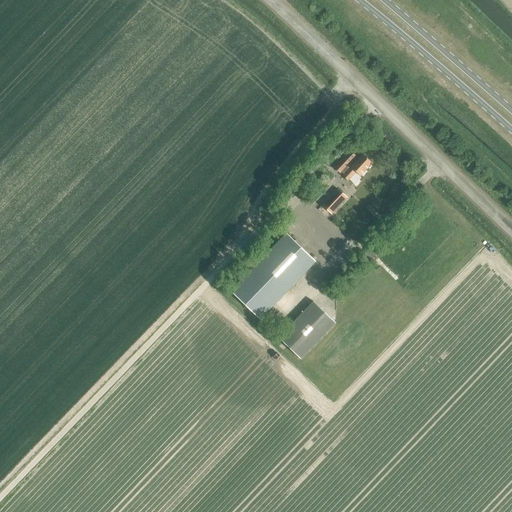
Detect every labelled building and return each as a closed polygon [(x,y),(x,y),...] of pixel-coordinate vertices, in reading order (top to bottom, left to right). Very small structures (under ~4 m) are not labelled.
[(342,176),(347,181),(356,172),(360,176),(372,164),(363,155),(357,160),(354,158),(356,156),(350,151),(334,168),(339,173),(341,172),(344,175),(342,176)] [(325,202),(322,206),(331,214),(334,211),(347,197),(338,189),(325,202)] [(230,291),(260,320),(315,262),(286,234),(230,291)] [(364,254),(373,263),(381,255),(372,246),(364,254)] [(278,338),(300,359),(335,323),(313,302),(283,332),(278,338)]
